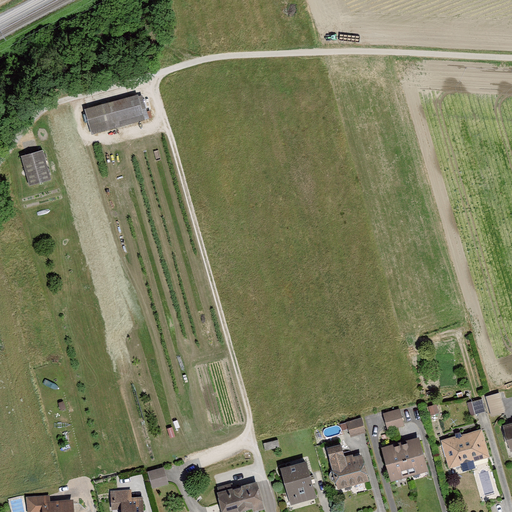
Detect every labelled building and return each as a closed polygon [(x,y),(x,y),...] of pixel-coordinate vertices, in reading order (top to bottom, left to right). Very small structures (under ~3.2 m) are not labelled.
[(141,95),(87,109),(93,133),(147,119),(141,95)] [(44,151),(23,157),(30,183),(51,177),(44,151)] [(501,391),(487,395),(491,414),(506,411),(501,391)] [(400,411),(384,415),(388,430),(404,426),(400,411)] [(361,421),(348,424),(351,435),(364,432),(361,421)] [(511,425),(503,428),(510,451),(511,450),(511,425)] [(481,431),(441,442),(449,469),(489,458),(481,431)] [(418,439),(381,449),(390,481),(427,471),(418,439)] [(340,445),(326,449),(337,490),(367,482),(361,456),(344,460),(340,445)] [(304,463),(280,470),(290,505),(314,498),(304,463)] [(149,469),(152,486),(169,483),(165,466),(149,469)] [(255,483),(216,493),(220,511),(233,511),(261,505),(255,483)] [(130,491),(111,491),(111,509),(121,508),(120,511),(141,511),(142,499),(130,499),(130,491)] [(70,511),(70,502),(41,504),(41,511),(70,511)]
